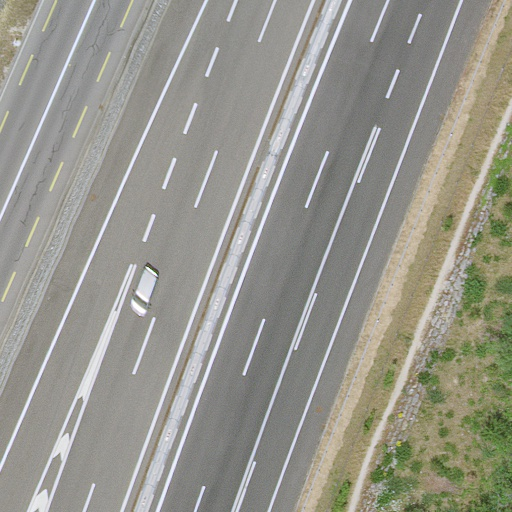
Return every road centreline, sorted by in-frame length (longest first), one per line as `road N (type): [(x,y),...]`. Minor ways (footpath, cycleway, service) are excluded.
road 1 (motorway): [(252,0),(16,511)]
road 2 (motorway): [(281,0),(86,511)]
road 3 (motorway): [(197,511),(318,180)]
road 4 (motorway): [(230,511),(318,180)]
road 5 (primary): [(96,0),(0,220)]
road 6 (motorway): [(318,180),(390,0)]
